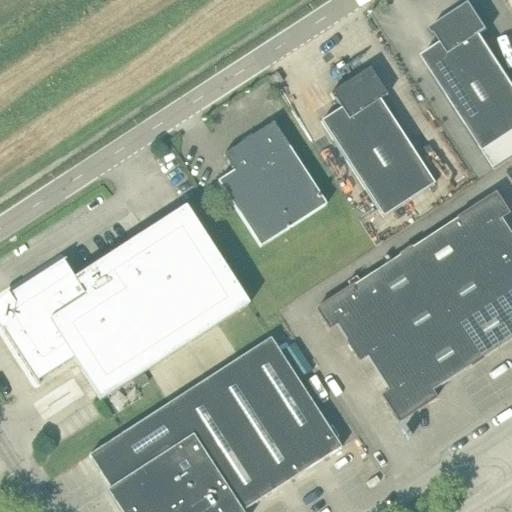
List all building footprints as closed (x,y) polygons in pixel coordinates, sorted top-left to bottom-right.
[(487,31),(481,21),(470,4),(444,21),(435,27),(430,30),(434,36),(435,35),(441,44),(421,57),(432,74),(483,154),(495,170),(511,159),(511,84),(480,35),(486,32),(487,31)] [(385,97),(386,97),(369,70),(330,95),(333,101),(335,100),(340,109),(320,122),(383,219),(434,185),(379,101),(385,97)] [(274,88),(283,82),(277,73),(269,79),(274,88)] [(260,248),(326,206),(289,148),(273,124),(223,156),(233,172),(217,183),(260,248)] [(452,138),(461,160),(473,154),(464,132),(452,138)] [(511,236),(500,219),(507,215),(495,195),(316,311),(328,331),(336,326),(359,363),(366,358),(388,393),(381,397),(385,404),(398,424),(428,404),(431,393),(511,340),(511,236)] [(248,306),(196,224),(185,208),(74,279),(63,263),(66,261),(65,260),(4,299),(5,300),(8,299),(13,307),(10,321),(2,326),(0,324),(0,323),(0,326),(38,385),(39,384),(38,382),(72,360),(100,402),(248,306)] [(270,339),(170,404),(88,457),(110,490),(107,492),(119,511),(243,511),(341,449),(270,339)]
